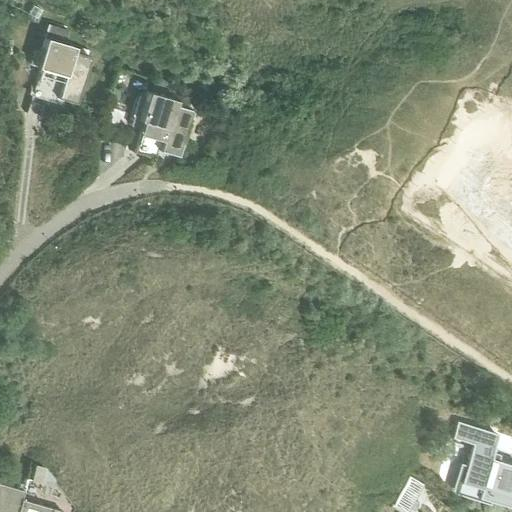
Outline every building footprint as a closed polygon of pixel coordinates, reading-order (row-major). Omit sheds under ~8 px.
[(45,24),(41,36),(62,43),(66,30),(45,24)] [(37,66),(30,89),(33,90),(44,93),(71,101),(85,55),(68,50),(70,45),(62,43),(41,36),(32,65),(37,66)] [(152,76),(148,91),(164,96),(168,85),(152,76)] [(137,93),(127,125),(137,128),(130,151),(147,156),(149,147),(174,155),(188,108),(170,103),(172,98),(164,96),(148,91),(143,90),(142,94),(137,93)] [(106,112),(104,120),(111,122),(113,114),(106,112)] [(484,155),(459,192),(487,211),(511,174),(484,155)] [(511,174),(487,211),(488,212),(489,210),(511,224),(511,180),(510,179),(511,175),(511,174)] [(455,421),(449,437),(451,437),(451,436),(463,440),(463,441),(469,442),(457,481),(475,486),(473,495),(485,499),(505,505),(511,480),(511,463),(486,456),(492,435),(492,436),(493,432),(455,421)] [(511,441),(511,437),(499,434),(495,450),(508,454),(511,441)] [(38,483),(42,469),(31,465),(27,479),(38,483)] [(408,477),(391,504),(403,511),(420,484),(408,477)] [(13,511),(18,498),(17,498),(20,490),(0,483),(0,511),(13,511)] [(18,498),(13,511),(60,511),(18,498)]
